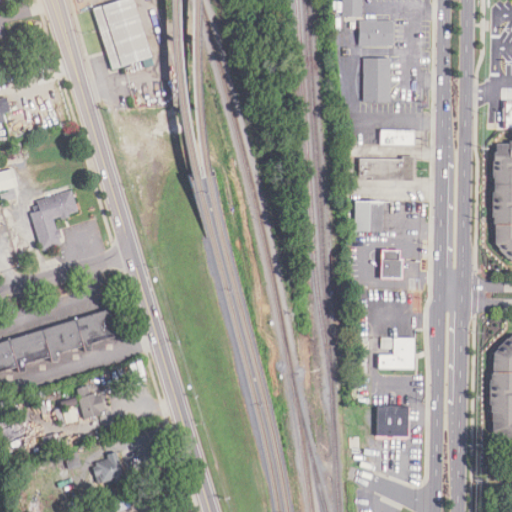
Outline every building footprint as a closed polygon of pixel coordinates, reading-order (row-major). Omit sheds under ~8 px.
[(149,57),(132,0),(118,0),(93,8),(110,69),(149,57)] [(360,16),(360,0),(341,0),(341,16),(360,16)] [(357,46),(392,46),(392,20),(357,20),(357,46)] [(388,58),(362,58),(362,103),(388,103),(388,58)] [(0,122),(4,121),(2,113),(9,111),(5,96),(0,97),(0,122)] [(503,129),(511,129),(511,102),(503,102),(503,129)] [(412,144),(412,131),(379,131),(379,144),(412,144)] [(511,141),(492,141),(490,249),(508,249),(508,264),(511,264),(511,141)] [(357,180),(412,180),(412,157),(357,157),(357,180)] [(0,171),(0,189),(16,185),(11,168),(0,171)] [(15,197),(12,187),(0,191),(0,198),(1,201),(15,197)] [(76,213),(70,191),(35,200),(38,210),(30,212),(40,250),(60,245),(53,219),(76,213)] [(381,201),(352,201),(352,232),(381,232),(381,201)] [(401,250),(379,250),(379,279),(401,279),(401,250)] [(113,332),(106,309),(0,341),(0,373),(56,357),(55,354),(89,343),(88,340),(113,332)] [(489,450),(511,450),(511,334),(490,334),(489,450)] [(366,375),(365,337),(352,338),(353,375),(366,375)] [(381,354),(376,354),(376,370),(414,370),(414,338),(381,338),(381,354)] [(99,392),(89,395),(86,385),(74,388),(83,419),(105,413),(99,392)] [(408,406),(375,406),(375,438),(407,439),(408,406)] [(62,411),(65,423),(77,420),(74,408),(62,411)] [(60,473),(80,469),(77,452),(57,456),(60,473)] [(97,484),(123,476),(116,455),(91,463),(97,484)]
